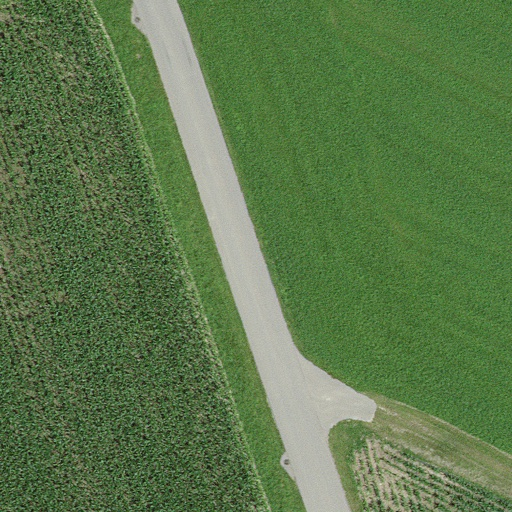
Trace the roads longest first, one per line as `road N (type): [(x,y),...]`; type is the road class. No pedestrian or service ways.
road 1 (unclassified): [(340,511),(159,0)]
road 2 (track): [(307,410),(511,502)]
